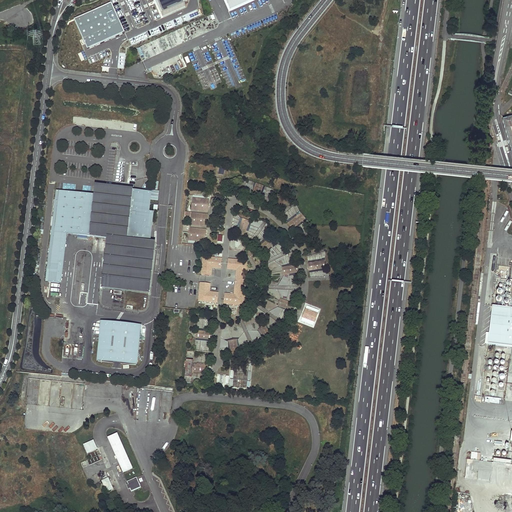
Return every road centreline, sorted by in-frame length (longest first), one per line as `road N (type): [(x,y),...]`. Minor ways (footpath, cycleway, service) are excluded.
road 1 (motorway): [(412,0),(352,511)]
road 2 (motorway): [(370,511),(430,0)]
road 3 (tertiary): [(511,177),(337,158),(301,144),(281,107),(283,70),(326,0)]
road 4 (tertiary): [(0,381),(15,332),(47,74)]
road 5 (unclassified): [(47,74),(162,87),(175,101),(170,139)]
